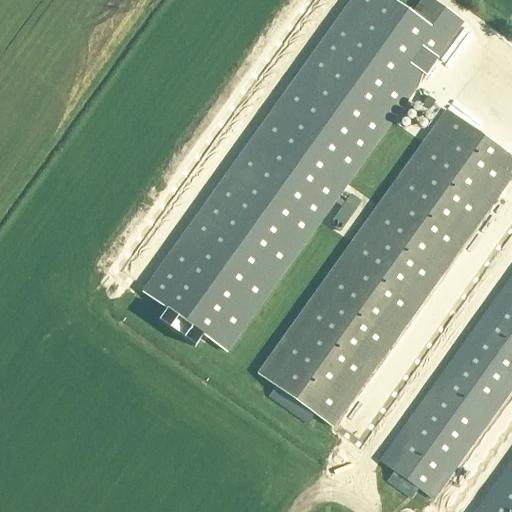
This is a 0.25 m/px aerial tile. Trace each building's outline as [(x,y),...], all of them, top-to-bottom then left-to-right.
[(343,190),(463,21),(432,0),(423,0),(413,15),(390,0),(353,0),(145,293),(168,310),(159,323),(196,349),(205,336),(228,352),(334,202),(343,190)] [(423,105),(430,109),(435,100),(428,96),(423,105)] [(269,398),(308,425),(315,415),(333,428),(511,177),(511,157),(447,111),(258,375),(276,387),(269,398)] [(340,232),(361,201),(351,194),(329,225),(340,232)] [(394,470),(386,481),(412,500),(420,489),(434,499),(435,498),(433,498),(511,388),(511,278),(381,460),(380,459),(380,460),(394,470)] [(434,499),(452,511),(475,511),(511,461),(511,388),(433,498),(435,498),(434,499)] [(511,511),(511,461),(475,511),(511,511)]
